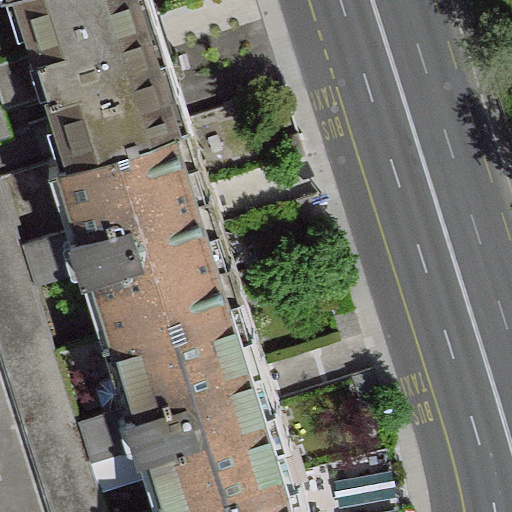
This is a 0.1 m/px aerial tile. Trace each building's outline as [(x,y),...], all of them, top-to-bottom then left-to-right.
[(154,0),(13,0),(21,24),(33,21),(41,46),(55,89),(63,115),(52,118),(59,140),(63,156),(192,117),(186,99),(159,14),(154,0)] [(55,89),(41,46),(0,59),(0,87),(5,104),(55,89)] [(5,104),(0,87),(0,139),(15,134),(5,104)] [(85,266),(106,332),(245,289),(224,221),(213,185),(192,117),(63,156),(52,160),(73,227),(85,266)] [(281,138),(288,161),(307,155),(300,132),(281,138)] [(110,511),(94,458),(81,419),(37,282),(25,242),(3,175),(0,175),(0,340),(54,511),(110,511)] [(327,215),(319,192),(300,199),(307,221),(327,215)] [(73,227),(25,242),(37,282),(85,266),(73,227)] [(141,443),(162,508),(302,470),(279,398),(268,364),(245,289),(106,332),(129,403),(141,443)] [(363,331),(355,308),(336,314),(344,337),(363,331)] [(381,391),(375,368),(355,374),(362,397),(381,391)] [(129,403),(81,419),(94,458),(141,443),(129,403)] [(311,511),(302,470),(162,508),(162,511),(311,511)]
